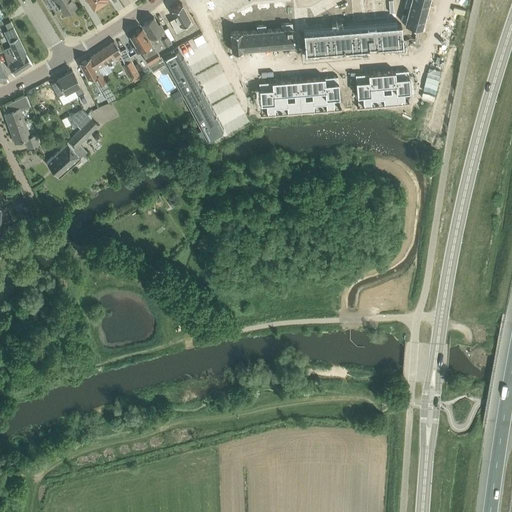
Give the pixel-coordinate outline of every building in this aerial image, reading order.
[(45,0),(50,8),(52,7),(55,12),(61,8),(64,12),(76,4),(72,0),(45,0)] [(414,0),(405,0),(404,6),(426,12),(428,4),(414,0)] [(176,17),(170,20),(176,32),(193,23),(182,3),(172,9),(176,17)] [(402,13),(424,20),(426,12),(404,6),(409,7),(407,14),(402,13)] [(402,13),(401,20),(404,23),(422,28),(424,20),(402,13)] [(154,16),(142,23),(151,38),(161,55),(174,48),(160,23),(158,24),(154,16)] [(292,22),(281,23),(283,46),(294,45),(292,22)] [(281,28),(274,29),(275,47),(283,46),(281,23),(281,28)] [(401,23),(387,24),(389,46),(403,45),(401,23)] [(387,24),(373,25),(375,48),(389,46),(387,24)] [(257,30),(249,31),(251,49),(259,48),(257,25),(256,25),(257,30)] [(265,25),(257,25),(259,48),(267,47),(265,25)] [(266,25),(265,25),(267,47),(275,47),(274,29),(266,29),(266,25)] [(373,25),(359,26),(361,49),(375,48),(373,25)] [(359,26),(345,27),(347,50),(361,49),(359,26)] [(25,53),(26,53),(13,27),(4,31),(10,42),(11,45),(3,49),(5,58),(8,64),(9,66),(14,73),(15,75),(31,64),(31,63),(32,63),(25,53)] [(345,27),(331,29),(333,51),(347,50),(345,27)] [(149,39),(147,37),(142,28),(131,35),(136,44),(134,46),(136,49),(138,52),(141,50),(145,57),(149,64),(162,57),(161,55),(151,38),(149,39)] [(331,29),(317,30),(319,52),(333,51),(331,29)] [(317,30),(303,31),(305,53),(319,52),(317,30)] [(241,31),(230,32),(232,51),(243,50),(241,31)] [(241,31),(243,50),(243,49),(246,49),(251,49),(249,31),(241,31)] [(203,33),(194,38),(198,45),(207,40),(203,33)] [(114,41),(90,57),(97,69),(99,68),(121,53),(114,41)] [(174,48),(161,55),(162,57),(200,127),(206,139),(223,129),(178,45),(174,48)] [(99,68),(97,69),(90,57),(80,63),(84,72),(88,78),(92,76),(94,75),(96,79),(99,85),(101,89),(109,85),(107,81),(104,75),(99,68)] [(131,60),(123,64),(132,80),(134,79),(135,81),(140,78),(131,60)] [(59,80),(51,83),(52,85),(53,85),(59,95),(74,87),(78,95),(84,92),(72,70),(58,78),(59,80)] [(395,71),(397,104),(398,104),(409,103),(409,102),(408,102),(410,95),(408,70),(395,71)] [(395,71),(382,72),(384,105),(385,105),(397,104),(395,71)] [(382,72),(369,73),(371,106),(372,106),(384,105),(382,72)] [(368,73),(356,74),(357,96),(358,103),(358,106),(357,106),(357,107),(371,106),(369,73),(368,73)] [(325,77),(324,77),(327,110),(327,109),(341,108),(340,108),(337,76),(325,77)] [(324,77),(311,78),(314,111),(314,110),(326,110),(327,110),(324,77)] [(311,78),(298,79),(301,112),(313,111),(314,111),(311,78)] [(298,79),(285,80),(288,113),(300,112),(301,112),(298,79)] [(285,80),(272,81),(275,114),(287,113),(288,113),(285,80)] [(272,81),(259,82),(259,83),(262,114),(260,114),(260,115),(274,114),(275,114),(272,81)] [(105,93),(109,100),(110,101),(115,97),(111,90),(105,93)] [(183,100),(178,90),(172,94),(176,103),(183,100)] [(21,110),(30,106),(25,96),(5,105),(7,109),(6,110),(7,112),(5,113),(4,113),(10,128),(15,142),(24,139),(27,147),(37,144),(39,143),(36,134),(31,136),(25,122),(21,110)] [(71,101),(60,106),(63,111),(74,106),(71,101)] [(77,125),(88,113),(82,108),(67,116),(74,129),(77,125)] [(88,113),(77,125),(80,128),(46,162),(59,176),(84,154),(86,151),(80,143),(89,135),(94,129),(98,124),(88,113)] [(172,207),(177,204),(172,197),(167,199),(172,207)]
